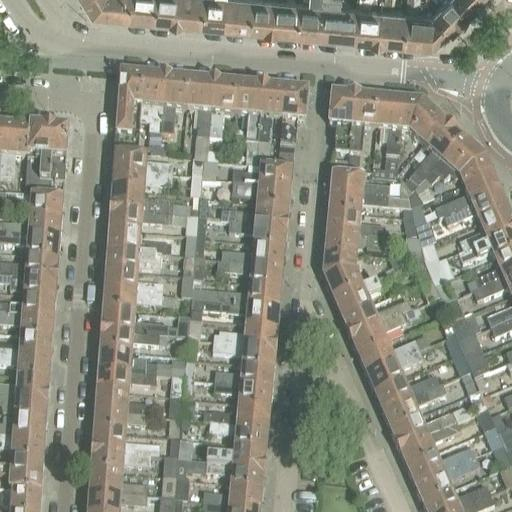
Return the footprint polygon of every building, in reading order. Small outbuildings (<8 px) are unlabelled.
[(83,0),(92,13),(128,16),(129,0),(83,0)] [(129,0),(128,16),(150,19),(151,19),(153,19),(155,0),(129,0)] [(155,0),(153,19),(175,21),(177,0),(155,0)] [(177,0),(175,21),(201,23),(202,0),(177,0)] [(202,0),(201,23),(223,26),(225,0),(202,0)] [(225,0),(223,26),(248,28),(250,0),(225,0)] [(250,0),(248,28),(270,30),(272,0),(250,0)] [(272,0),(270,30),(296,32),(298,0),(272,0)] [(307,0),(298,0),(296,32),(307,34),(309,34),(315,34),(316,34),(316,35),(319,0),(308,0),(307,0)] [(319,0),(316,35),(347,37),(355,38),(358,4),(350,4),(347,3),(343,3),(341,0),(319,0)] [(358,0),(358,4),(355,38),(356,38),(358,38),(367,39),(369,40),(377,40),(380,0),(358,0)] [(380,0),(377,40),(399,42),(403,43),(406,9),(402,9),(393,8),(394,0),(380,0)] [(406,0),(406,9),(403,43),(432,46),(449,28),(431,11),(432,10),(430,2),(419,1),(419,0),(406,0)] [(428,0),(430,2),(432,10),(431,11),(449,28),(452,31),(477,4),(472,0),(446,0),(445,1),(443,0),(428,0)] [(121,76),(115,153),(137,155),(139,130),(141,110),(144,78),(121,76)] [(141,110),(139,130),(148,131),(147,138),(148,138),(147,156),(152,156),(152,159),(159,159),(161,138),(166,80),(144,78),(141,110)] [(166,80),(161,138),(173,140),(176,113),(185,114),(188,82),(166,80)] [(188,82),(185,114),(200,116),(196,164),(205,164),(208,165),(209,155),(210,143),(215,85),(188,82)] [(215,85),(210,143),(222,144),(224,118),(234,118),(236,87),(215,85)] [(236,87),(234,118),(248,120),(244,169),(256,170),(257,167),(258,167),(260,147),(258,147),(264,89),(236,87)] [(260,147),(258,167),(269,168),(273,123),(283,124),(286,91),(264,89),(258,147),(260,147)] [(283,124),(279,169),(293,170),(297,125),(305,126),(308,93),(286,91),(283,124)] [(337,129),(334,154),(348,156),(354,98),(332,96),(329,128),(337,129)] [(377,100),(354,98),(348,156),(362,157),(364,131),(374,132),(377,100)] [(372,170),(371,182),(397,184),(401,145),(404,146),(405,142),(401,142),(402,130),(405,103),(381,101),(378,100),(374,132),(378,132),(381,133),(379,146),(388,147),(385,174),(375,173),(375,170),(372,170)] [(405,103),(402,130),(422,147),(443,123),(422,105),(405,103)] [(443,124),(443,123),(422,147),(422,148),(425,150),(432,157),(415,177),(404,188),(413,199),(424,186),(464,142),(446,126),(443,124)] [(2,128),(0,153),(0,183),(12,184),(14,160),(27,161),(29,130),(2,128)] [(29,130),(27,161),(31,162),(28,198),(49,200),(50,186),(64,187),(68,133),(54,132),(55,131),(44,131),(43,131),(29,130)] [(486,162),(464,142),(424,186),(430,191),(438,182),(443,187),(448,180),(455,186),(459,183),(462,190),(492,177),(486,162)] [(209,155),(208,165),(218,166),(219,156),(209,155)] [(113,175),(172,180),(172,170),(145,168),(146,158),(115,156),(113,175)] [(347,166),(347,176),(358,177),(360,162),(348,161),(347,166)] [(192,181),(203,182),(205,164),(196,164),(194,163),(192,181)] [(203,182),(203,186),(216,186),(218,166),(208,165),(205,164),(203,182)] [(333,164),(332,175),(347,176),(347,166),(333,164)] [(233,187),(291,192),(292,173),(261,170),(260,180),(233,177),(233,187)] [(113,175),(112,194),(144,196),(144,188),(171,190),(172,180),(113,175)] [(440,224),(443,223),(501,198),(492,177),(462,190),(463,193),(466,200),(435,213),(440,224)] [(364,181),(332,178),(331,195),(389,200),(390,191),(364,189),(364,181)] [(192,181),(190,203),(201,204),(202,196),(203,186),(203,182),(192,181)] [(398,203),(408,204),(413,199),(404,188),(400,183),(398,203)] [(203,186),(202,196),(213,197),(258,201),(257,211),(289,214),(291,192),(233,187),(216,186),(203,186)] [(413,199),(408,204),(410,213),(410,214),(420,210),(435,204),(428,193),(430,191),(424,186),(413,199)] [(112,194),(110,216),(169,220),(173,220),(174,211),(143,208),(144,196),(112,194)] [(331,195),(328,218),(361,221),(362,209),(410,213),(408,204),(398,203),(389,202),(389,200),(331,195)] [(201,204),(209,205),(212,205),(213,197),(202,196),(201,204)] [(6,197),(5,208),(30,210),(30,218),(29,222),(61,224),(62,220),(63,204),(63,202),(49,201),(49,200),(28,198),(6,197)] [(501,198),(443,223),(447,231),(475,219),(478,227),(508,214),(501,198)] [(200,222),(200,224),(207,225),(209,205),(201,204),(200,216),(200,222)] [(415,233),(427,229),(420,210),(410,214),(413,225),(415,233)] [(190,221),(191,215),(191,212),(174,211),(173,220),(187,221),(190,221)] [(222,215),(221,226),(229,227),(287,232),(289,214),(257,211),(257,218),(222,215)] [(459,247),(463,257),(511,236),(511,223),(508,214),(478,227),(483,237),(459,247)] [(169,220),(110,216),(109,234),(141,236),(141,228),(173,231),(173,220),(169,220)] [(328,218),(327,235),(385,241),(386,230),(360,228),(361,221),(328,218)] [(200,222),(190,221),(187,221),(185,241),(186,242),(198,242),(200,224),(200,222)] [(0,226),(0,236),(60,241),(61,224),(29,222),(29,229),(3,227),(0,226)] [(413,225),(403,223),(406,243),(418,244),(415,233),(413,225)] [(198,242),(198,244),(206,245),(207,225),(200,224),(198,242)] [(229,227),(228,237),(255,240),(254,247),(254,251),(285,254),(285,250),(285,249),(286,237),(287,232),(229,227)] [(433,248),(427,229),(415,233),(418,244),(420,253),(433,248)] [(140,248),(141,236),(109,234),(107,256),(160,260),(170,260),(170,250),(140,248)] [(366,256),(383,258),(385,241),(327,235),(325,258),(357,261),(357,258),(358,249),(367,250),(366,256)] [(0,236),(0,249),(27,252),(27,258),(26,262),(58,264),(59,261),(60,241),(0,236)] [(511,236),(463,257),(458,259),(462,269),(491,257),(494,264),(495,267),(511,260),(511,236)] [(186,242),(185,261),(196,262),(198,244),(198,242),(186,242)] [(405,243),(404,256),(408,256),(408,264),(423,265),(420,255),(420,253),(418,244),(406,243),(405,243)] [(196,262),(196,264),(205,265),(206,245),(198,244),(196,262)] [(420,253),(420,255),(423,265),(423,267),(425,273),(439,267),(433,248),(420,253)] [(221,256),(220,266),(283,272),(285,254),(254,251),(253,259),(221,256)] [(107,256),(106,274),(138,276),(138,274),(159,275),(160,260),(107,256)] [(357,261),(325,258),(323,280),(333,304),(362,291),(355,276),(357,261)] [(498,274),(474,284),(478,294),(511,279),(511,260),(495,267),(498,274)] [(185,261),(183,281),(194,282),(196,264),(196,262),(185,261)] [(0,267),(0,276),(57,281),(58,264),(26,262),(26,269),(0,267)] [(394,278),(413,271),(423,267),(423,265),(408,264),(390,262),(390,265),(394,278)] [(204,285),(206,265),(205,265),(196,264),(194,282),(194,284),(204,285)] [(217,266),(216,277),(229,278),(236,278),(251,280),(250,288),(249,291),(281,294),(281,291),(283,272),(220,266),(217,266)] [(413,271),(419,288),(429,284),(425,273),(423,267),(413,271)] [(439,267),(425,273),(429,284),(433,293),(442,289),(447,287),(439,267)] [(106,274),(104,296),(163,301),(163,291),(137,289),(138,276),(106,274)] [(0,286),(10,288),(10,293),(24,295),(24,298),(23,302),(55,304),(56,301),(57,281),(0,276),(0,286)] [(511,279),(478,294),(472,297),(476,306),(507,293),(510,301),(511,304),(511,279)] [(183,281),(182,302),(192,303),(193,294),(194,284),(194,282),(183,281)] [(362,291),(333,304),(341,321),(341,323),(342,324),(371,312),(369,309),(366,301),(390,291),(386,281),(362,291)] [(435,297),(433,293),(429,284),(419,288),(419,290),(426,306),(437,301),(435,297)] [(192,303),(192,305),(279,313),(281,300),(281,294),(249,291),(249,299),(193,294),(192,303)] [(444,293),(435,297),(437,301),(441,310),(450,306),(444,293)] [(104,296),(103,314),(135,317),(135,309),(178,312),(179,302),(163,301),(104,296)] [(0,307),(0,317),(54,321),(55,304),(23,302),(23,309),(0,307)] [(441,310),(445,319),(449,330),(460,325),(465,323),(456,303),(450,306),(441,310)] [(511,305),(511,311),(486,323),(491,333),(511,323),(511,304),(511,305)] [(192,305),(191,324),(201,324),(202,316),(247,320),(246,328),(246,331),(277,334),(278,331),(279,313),(192,305)] [(371,312),(342,324),(349,340),(411,313),(407,305),(398,308),(374,319),(371,312)] [(411,313),(349,340),(357,358),(386,345),(382,337),(406,326),(420,320),(416,310),(411,313)] [(102,318),(101,337),(159,341),(167,341),(175,342),(176,334),(167,334),(167,332),(134,329),(134,320),(135,317),(103,314),(102,318)] [(0,317),(0,328),(21,330),(20,338),(20,342),(52,344),(53,341),(54,321),(0,317)] [(445,319),(438,322),(446,341),(453,338),(449,330),(445,319)] [(175,342),(189,343),(191,324),(177,323),(176,334),(175,342)] [(511,323),(491,333),(495,342),(511,334),(511,323)] [(189,343),(189,345),(198,346),(213,347),(211,341),(200,340),(201,324),(191,324),(189,343)] [(449,330),(453,338),(457,347),(468,343),(460,325),(449,330)] [(213,341),(213,347),(276,354),(277,334),(246,332),(245,339),(219,337),(218,342),(213,341)] [(101,337),(100,354),(132,357),(132,349),(158,351),(159,341),(101,337)] [(386,345),(357,358),(358,361),(358,362),(364,375),(365,376),(418,353),(428,348),(423,337),(389,352),(387,349),(386,345)] [(446,341),(442,342),(450,362),(461,357),(457,347),(453,338),(446,341)] [(457,347),(461,357),(465,366),(480,359),(482,358),(475,340),(468,343),(457,347)] [(0,357),(51,362),(52,344),(20,342),(20,349),(0,348),(0,357)] [(196,366),(198,346),(189,345),(187,366),(196,366)] [(213,347),(212,358),(243,361),(242,368),(242,371),(274,374),(274,371),(276,354),(213,347)] [(418,353),(365,376),(373,395),(374,398),(403,386),(402,382),(398,373),(422,363),(418,353)] [(131,369),(132,357),(100,354),(98,376),(156,381),(157,371),(131,369)] [(49,384),(51,368),(51,362),(0,357),(0,369),(18,371),(17,382),(49,384)] [(461,357),(450,362),(458,380),(469,375),(465,366),(461,357)] [(480,359),(465,366),(469,375),(469,376),(473,384),(481,380),(488,377),(480,359)] [(172,364),(171,382),(172,382),(185,383),(187,366),(172,364)] [(185,383),(185,386),(194,386),(196,366),(187,366),(185,383)] [(215,377),(214,388),(272,394),(274,374),(242,371),(241,380),(215,377)] [(98,376),(96,398),(128,401),(129,397),(129,389),(155,391),(156,381),(98,376)] [(469,376),(459,381),(466,396),(476,392),(473,384),(469,376)] [(403,386),(374,398),(381,413),(434,390),(438,388),(435,380),(434,378),(405,391),(403,386)] [(481,380),(473,384),(476,392),(477,394),(479,397),(484,395),(482,390),(485,389),(481,380)] [(49,384),(17,382),(17,390),(0,388),(0,398),(48,402),(49,384)] [(172,382),(170,402),(184,403),(185,386),(185,383),(172,382)] [(185,386),(184,403),(183,404),(193,405),(194,386),(185,386)] [(239,408),(239,411),(270,414),(272,394),(214,388),(213,397),(240,400),(239,408)] [(434,390),(381,413),(383,420),(384,422),(389,432),(390,435),(420,422),(419,419),(415,412),(415,410),(445,397),(441,388),(439,389),(438,388),(434,390)] [(467,399),(475,417),(485,413),(481,402),(479,397),(477,394),(467,399)] [(0,409),(3,418),(14,418),(14,421),(46,423),(48,402),(0,398),(0,409)] [(96,398),(95,416),(153,421),(163,421),(164,412),(128,409),(128,401),(96,398)] [(490,398),(481,402),(485,413),(494,409),(490,398)] [(167,422),(169,422),(182,423),(183,404),(184,403),(169,401),(167,422)] [(196,405),(193,405),(183,404),(182,423),(181,426),(194,427),(196,405)] [(203,417),(202,427),(268,433),(270,414),(239,411),(238,412),(238,420),(203,417)] [(493,430),(489,421),(485,413),(475,417),(482,435),(493,430)] [(95,416),(94,435),(126,437),(126,429),(152,431),(153,421),(95,416)] [(420,422),(390,435),(397,451),(455,426),(450,416),(423,428),(420,422)] [(489,421),(493,430),(497,440),(506,436),(498,417),(489,421)] [(0,428),(0,438),(45,443),(46,423),(14,421),(2,420),(2,429),(0,428)] [(181,436),(181,426),(182,423),(169,422),(168,442),(170,442),(180,443),(181,436)] [(455,426),(397,451),(405,469),(406,471),(406,472),(436,460),(434,456),(431,449),(459,436),(455,426)] [(209,428),(208,438),(236,441),(235,452),(266,455),(268,433),(209,428)] [(501,449),(497,440),(493,430),(482,435),(491,454),(501,449)] [(93,438),(92,457),(150,462),(158,462),(158,452),(125,450),(126,437),(94,435),(93,438)] [(501,449),(505,457),(511,453),(511,443),(510,444),(506,436),(497,440),(501,449)] [(0,455),(12,456),(11,459),(11,461),(43,464),(43,461),(45,443),(0,438),(0,455)] [(168,463),(178,464),(180,445),(180,443),(170,442),(168,463)] [(180,445),(178,464),(186,465),(191,465),(192,446),(180,445)] [(510,468),(505,457),(501,449),(491,454),(499,473),(510,468)] [(436,460),(406,472),(413,487),(473,461),(469,451),(438,464),(436,460)] [(207,457),(206,468),(264,473),(266,455),(235,452),(234,460),(207,457)] [(149,472),(150,462),(92,457),(91,475),(123,478),(123,470),(149,472)] [(42,484),(43,464),(11,461),(11,462),(11,470),(0,469),(0,480),(9,481),(9,482),(8,491),(41,494),(42,484)] [(473,461),(413,487),(421,506),(450,493),(447,484),(478,471),(473,461)] [(162,483),(176,484),(178,464),(168,463),(164,463),(162,483)] [(184,485),(186,465),(178,464),(176,484),(184,485)] [(231,492),(262,495),(264,473),(206,468),(206,478),(232,480),(231,492)] [(511,473),(510,468),(499,473),(499,474),(497,475),(505,492),(508,490),(511,488),(511,473)] [(122,481),(123,478),(91,475),(89,497),(147,501),(148,491),(122,489),(122,481)] [(175,503),(176,484),(162,483),(160,502),(175,503)] [(188,486),(184,485),(176,484),(175,503),(174,506),(182,507),(187,507),(188,486)] [(450,493),(421,506),(422,508),(422,509),(423,511),(458,511),(489,499),(485,489),(454,502),(452,497),(450,493)] [(39,511),(41,494),(8,491),(8,492),(11,492),(9,511),(39,511)] [(204,497),(203,508),(240,511),(260,511),(262,495),(231,492),(230,499),(204,497)] [(87,511),(119,511),(120,509),(146,511),(147,501),(89,497),(87,511)] [(489,499),(458,511),(485,511),(493,509),(489,499)] [(173,511),(174,506),(175,503),(160,502),(159,511),(173,511)]
